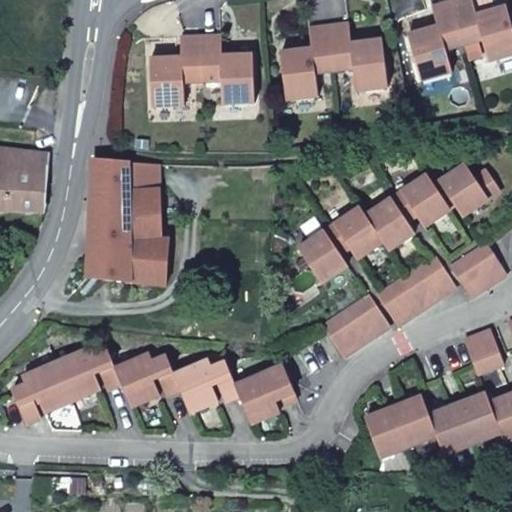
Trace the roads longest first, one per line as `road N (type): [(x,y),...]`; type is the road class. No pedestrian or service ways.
road 1 (residential): [(0,441),(295,446),(322,438),(359,367),(511,301)]
road 2 (residential): [(0,326),(44,268),(63,222),(95,0)]
